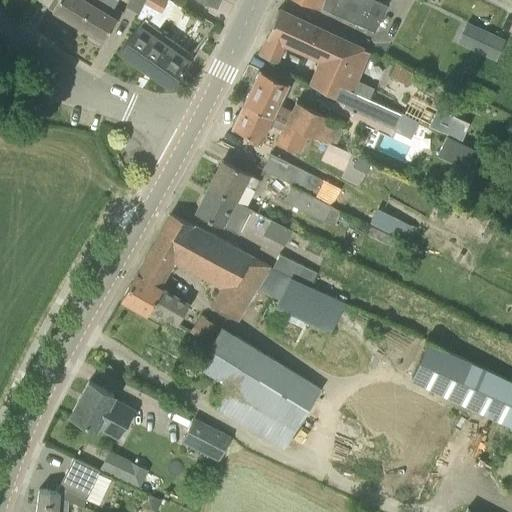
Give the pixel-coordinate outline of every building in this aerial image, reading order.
[(57,0),(51,10),(76,25),(90,0),(57,0)] [(102,40),(121,10),(103,0),(90,0),(76,25),(102,40)] [(128,0),(127,3),(140,10),(145,1),(145,0),(128,0)] [(172,0),(145,0),(145,1),(167,14),(174,1),(172,0)] [(374,31),(383,11),(357,0),(305,0),(331,10),(330,12),(374,31)] [(357,0),(383,11),(386,4),(376,0),(357,0)] [(333,95),(338,84),(352,90),(369,52),(364,49),(277,9),(265,37),(295,51),(295,50),(318,60),(308,82),(333,95)] [(192,53),(157,28),(142,18),(119,50),(170,84),(188,58),(189,58),(192,53)] [(497,60),(506,40),(494,35),(466,23),(458,41),(497,60)] [(290,109),(278,104),(288,82),(258,69),(243,101),(332,141),(341,121),(294,100),(290,109)] [(394,126),(400,112),(353,90),(347,104),(394,126)] [(332,141),(243,101),(237,114),(234,114),(231,120),(233,122),(231,126),(245,132),(243,136),(259,142),(267,125),(280,130),(276,140),(285,146),(300,153),(309,133),(330,144),(332,141)] [(431,124),(462,140),(470,125),(438,109),(431,124)] [(436,155),(466,170),(475,150),(446,135),(436,155)] [(291,184),(315,196),(324,180),(270,153),(262,168),(291,184)] [(246,204),(258,181),(260,178),(249,173),(222,160),(215,175),(213,174),(209,183),(210,183),(209,186),(246,204)] [(332,205),(315,196),(291,184),(283,200),(324,221),(332,205)] [(238,233),(251,208),(245,205),(246,204),(209,186),(196,212),(238,233)] [(404,236),(411,221),(378,205),(371,220),(404,236)] [(170,212),(143,261),(164,273),(166,274),(173,262),(220,287),(210,306),(237,321),(257,288),(278,298),(274,306),(331,334),(346,302),(310,284),(273,265),(253,256),(253,255),(194,223),(193,224),(170,212)] [(287,240),(292,226),(270,217),(264,231),(287,240)] [(273,265),(310,284),(316,272),(279,254),(273,265)] [(136,273),(121,299),(146,314),(150,307),(176,322),(187,303),(162,288),(157,285),(136,273)] [(196,325),(208,333),(216,320),(203,313),(196,325)] [(285,448),(321,387),(221,326),(198,364),(229,384),(215,407),(285,448)] [(511,428),(511,427),(511,381),(428,342),(410,379),(511,428)] [(141,396),(93,374),(73,409),(122,435),(141,396)] [(218,458),(229,437),(194,419),(183,439),(218,458)] [(101,465),(142,483),(150,466),(109,447),(101,465)] [(99,493),(106,475),(79,462),(71,459),(66,473),(73,476),(67,491),(39,489),(35,511),(56,511),(57,508),(63,508),(63,499),(88,508),(95,491),(99,493)]
